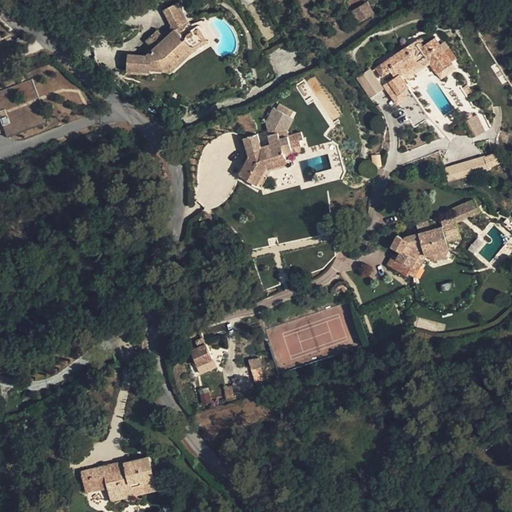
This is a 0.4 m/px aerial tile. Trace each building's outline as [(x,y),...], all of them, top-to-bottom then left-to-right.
[(176,28),(189,21),(178,1),(164,9),(174,29),(176,28)] [(368,1),(359,6),(366,18),(374,13),(368,1)] [(359,6),(352,10),(359,22),(366,18),(359,6)] [(189,21),(176,28),(181,34),(189,22),(189,21)] [(200,27),(184,37),(193,47),(195,50),(209,41),(200,27)] [(181,34),(176,28),(165,38),(154,49),(147,55),(128,54),(127,69),(151,71),(151,67),(164,68),(179,54),(182,57),(193,47),(184,37),(181,34)] [(146,40),(154,49),(165,38),(158,29),(146,40)] [(425,57),(430,64),(436,73),(453,61),(437,37),(421,48),(416,41),(376,68),(381,77),(391,71),(396,78),(390,82),(398,94),(401,91),(410,85),(406,80),(401,73),(425,57)] [(151,67),(151,71),(169,73),(184,59),(182,57),(179,54),(164,68),(151,67)] [(430,64),(425,57),(401,73),(406,80),(430,64)] [(371,97),(384,88),(370,68),(358,77),(371,97)] [(398,94),(390,82),(386,85),(398,102),(405,97),(401,91),(398,94)] [(279,104),(276,109),(288,116),(292,110),(279,104)] [(249,156),(243,167),(240,173),(258,184),(268,165),(269,168),(287,162),(285,156),(293,154),(292,150),(306,146),(302,131),(289,135),(287,131),(293,118),(288,116),(276,109),(273,108),(265,123),(271,143),(262,146),(258,134),(244,138),(249,156)] [(475,135),(485,130),(477,115),(468,120),(475,135)] [(249,156),(244,138),(240,139),(244,155),(249,156)] [(486,157),(490,165),(502,160),(497,151),(486,157)] [(372,154),(373,167),(381,166),(380,153),(372,154)] [(249,156),(244,155),(239,165),(243,167),(249,156)] [(287,162),(269,168),(270,171),(288,165),(287,162)] [(268,165),(258,184),(262,186),(270,171),(269,168),(268,165)] [(472,215),(480,211),(475,199),(467,202),(468,206),(472,215)] [(452,208),(454,212),(468,206),(467,202),(452,208)] [(468,206),(454,212),(455,215),(457,221),(472,215),(468,206)] [(448,241),(461,237),(457,221),(455,215),(442,219),(444,225),(431,229),(429,220),(416,224),(419,233),(404,237),(399,234),(392,246),(401,251),(397,259),(392,256),(387,265),(410,277),(411,274),(424,250),(448,243),(448,241)] [(448,243),(424,250),(427,255),(450,248),(448,243)] [(427,255),(424,250),(411,274),(415,276),(427,255)] [(196,340),(198,347),(191,350),(198,365),(207,361),(213,359),(203,336),(196,340)] [(207,361),(198,365),(201,373),(211,369),(207,361)] [(264,379),(259,361),(250,364),(255,382),(264,379)] [(223,388),(227,399),(235,396),(232,386),(223,388)] [(198,392),(202,405),(211,402),(207,390),(198,392)] [(149,456),(104,467),(109,488),(112,500),(157,489),(149,456)] [(109,488),(104,467),(82,472),(87,493),(109,488)]
